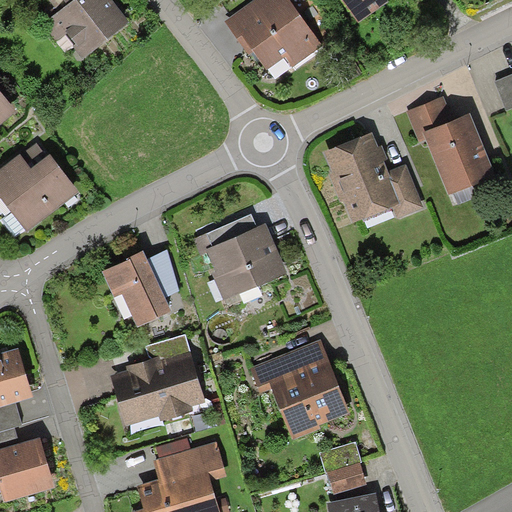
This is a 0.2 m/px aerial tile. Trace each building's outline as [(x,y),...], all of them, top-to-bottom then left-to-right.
[(107,0),(52,0),(60,9),(39,26),(56,47),(65,39),(83,61),(128,24),(107,0)] [(290,0),(257,0),(224,24),(244,52),(248,57),(254,53),(266,70),(284,57),(291,67),(322,45),(290,0)] [(337,0),(354,25),(387,4),(384,0),(337,0)] [(511,74),(493,82),(503,109),(511,105),(511,74)] [(0,123),(12,114),(0,99),(0,123)] [(439,102),(402,116),(414,146),(424,142),(445,197),(492,179),(467,115),(448,123),(439,102)] [(368,137),(324,155),(353,225),(389,210),(394,223),(421,212),(402,166),(383,174),(368,137)] [(36,143),(0,170),(0,202),(24,234),(76,194),(36,143)] [(246,218),(204,232),(209,248),(202,250),(219,300),(285,278),(267,224),(250,230),(246,218)] [(141,254),(99,273),(110,299),(119,295),(134,331),(168,316),(161,299),(181,290),(165,253),(145,262),(141,254)] [(319,341),(247,370),(258,397),(268,393),(286,440),(348,416),(319,341)] [(16,351),(0,355),(0,433),(20,428),(14,406),(29,402),(16,351)] [(126,380),(108,386),(122,427),(156,416),(159,425),(190,415),(188,409),(204,404),(188,356),(158,366),(155,358),(122,369),(126,380)] [(24,444),(20,428),(0,433),(0,504),(51,491),(37,440),(24,444)] [(353,442),(318,453),(324,472),(359,462),(353,442)] [(139,511),(215,511),(208,484),(226,479),(217,444),(148,462),(153,482),(133,487),(139,511)] [(359,462),(324,472),(331,497),(366,487),(359,462)] [(377,511),(373,495),(325,506),(326,511),(377,511)]
